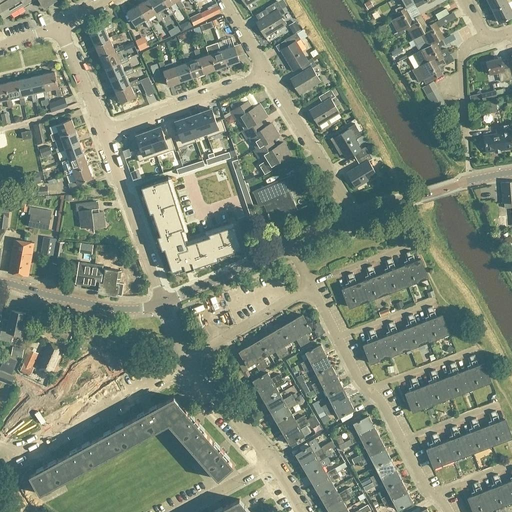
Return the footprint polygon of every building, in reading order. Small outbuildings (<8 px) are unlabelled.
[(0,0),(0,11),(4,18),(23,7),(24,9),(30,5),(29,4),(34,0),(40,0),(44,7),(52,2),(53,4),(52,2),(56,0),(55,0),(0,0)] [(157,14),(148,0),(138,6),(146,20),(147,19),(154,15),(158,23),(162,20),(158,13),(157,14)] [(168,7),(167,7),(162,0),(148,0),(157,14),(158,13),(164,9),(168,16),(173,14),(168,7)] [(162,0),(167,7),(168,7),(168,6),(175,2),(179,10),(183,8),(179,0),(178,1),(176,0),(162,0)] [(403,0),(408,8),(415,4),(422,0),(425,0),(427,2),(430,0),(403,0)] [(437,0),(434,1),(437,10),(447,6),(444,0),(437,0)] [(487,0),(493,11),(508,4),(505,0),(487,0)] [(369,2),(364,5),(367,10),(373,7),(369,2)] [(269,15),(260,21),(256,23),(265,38),(286,25),(277,11),(281,9),(277,3),(266,10),(269,15)] [(511,12),(508,4),(493,11),(500,24),(511,17),(511,12)] [(151,26),(147,19),(146,20),(138,6),(127,13),(135,26),(143,21),(147,29),(151,26)] [(398,33),(406,29),(414,24),(405,8),(400,11),(402,15),(391,21),(398,33)] [(205,21),(214,16),(210,10),(201,14),(205,21)] [(194,26),(205,21),(201,14),(200,15),(200,14),(190,19),(194,26)] [(421,36),(429,31),(420,16),(415,19),(416,22),(414,24),(406,29),(412,41),(420,37),(421,36)] [(438,21),(441,27),(449,24),(446,18),(438,21)] [(288,26),(293,35),(300,31),(295,22),(288,26)] [(435,43),(440,41),(443,39),(435,23),(430,26),(432,30),(429,31),(421,36),(420,37),(426,47),(427,47),(435,43)] [(104,29),(90,35),(95,47),(109,40),(109,38),(108,39),(105,32),(113,28),(111,24),(103,27),(104,29)] [(285,41),(285,42),(288,46),(280,51),(292,71),(299,67),(299,66),(307,61),(295,42),(299,39),(296,34),(284,41),(285,41)] [(109,40),(95,47),(100,58),(115,51),(114,50),(113,50),(110,43),(118,39),(116,35),(109,38),(109,40)] [(149,47),(144,37),(135,41),(140,52),(149,47)] [(439,62),(442,60),(449,56),(446,50),(440,54),(437,48),(443,45),(442,44),(442,45),(440,41),(435,43),(427,47),(426,47),(414,54),(420,66),(436,58),(439,62)] [(220,52),(221,51),(227,66),(239,62),(237,57),(233,47),(225,50),(222,42),(217,44),(220,52)] [(217,44),(206,48),(208,56),(210,55),(215,70),(227,66),(221,51),(220,52),(217,44)] [(115,51),(100,58),(105,69),(120,63),(119,61),(123,59),(119,52),(123,50),(122,48),(121,46),(114,50),(115,51)] [(215,70),(210,55),(208,56),(201,58),(198,50),(194,52),(196,60),(198,59),(203,74),(215,70)] [(185,64),(187,63),(192,78),(203,74),(198,59),(196,60),(189,63),(186,55),(182,56),(185,64)] [(120,63),(105,69),(110,81),(125,74),(124,72),(121,65),(129,62),(127,58),(123,59),(119,61),(120,63)] [(412,71),(419,84),(423,81),(425,86),(442,76),(442,75),(442,76),(437,67),(443,63),(442,60),(439,62),(436,58),(420,66),(412,71)] [(175,67),(180,83),(192,78),(187,63),(185,64),(177,67),(175,59),(171,60),(172,64),(173,68),(175,67)] [(307,61),(299,66),(299,67),(300,67),(303,72),(290,80),(299,94),(320,82),(311,68),(315,66),(311,59),(307,61)] [(480,64),(483,73),(488,71),(490,75),(498,73),(501,83),(511,80),(506,61),(501,62),(500,59),(480,64)] [(172,64),(164,67),(163,62),(159,64),(161,72),(163,72),(168,87),(180,83),(175,67),(173,68),(172,64)] [(156,64),(150,67),(154,78),(160,76),(156,64)] [(125,74),(110,81),(115,92),(130,85),(129,84),(126,77),(134,73),(132,69),(124,72),(125,74)] [(45,91),(46,90),(54,89),(56,97),(61,96),(58,87),(57,88),(53,73),(41,76),(45,91)] [(29,78),(33,94),(34,93),(42,92),(44,100),(48,99),(46,90),(45,91),(41,76),(29,78)] [(21,97),(22,96),(30,94),(32,103),(36,102),(34,93),(33,94),(29,78),(17,81),(21,97)] [(140,81),(143,88),(150,85),(147,78),(140,81)] [(130,85),(115,92),(120,104),(135,97),(131,88),(139,85),(137,80),(129,84),(130,85)] [(8,99),(10,99),(18,97),(20,106),(24,104),(22,96),(21,97),(17,81),(5,84),(8,99)] [(422,89),(426,96),(436,90),(432,83),(422,89)] [(0,101),(5,100),(7,108),(12,107),(10,99),(8,99),(5,84),(0,85),(0,101)] [(439,95),(436,90),(426,96),(429,101),(439,95)] [(318,126),(339,114),(331,100),(335,98),(330,91),(319,98),(322,103),(309,111),(318,126)] [(481,95),(483,101),(496,98),(494,92),(481,95)] [(429,101),(432,106),(442,101),(439,95),(429,101)] [(335,101),(340,109),(347,105),(341,96),(335,101)] [(48,104),(51,113),(67,107),(64,98),(48,104)] [(256,124),(257,123),(266,117),(259,105),(252,109),(248,101),(230,112),(235,120),(238,118),(245,129),(245,130),(255,123),(256,124)] [(445,106),(442,101),(432,106),(434,112),(445,106)] [(496,113),(495,103),(486,104),(487,114),(496,113)] [(211,110),(199,114),(207,138),(225,132),(221,120),(216,122),(211,110)] [(199,114),(187,118),(196,142),(194,138),(205,134),(207,138),(199,114)] [(179,135),(174,137),(178,149),(196,142),(187,118),(175,123),(179,135)] [(50,136),(51,138),(52,142),(60,139),(59,138),(75,132),(70,120),(55,126),(58,132),(50,136)] [(245,130),(245,129),(242,131),(247,139),(249,137),(256,149),(268,141),(278,136),(271,124),(261,130),(257,123),(256,124),(255,123),(245,130)] [(341,134),(333,138),(337,145),(334,147),(339,155),(342,153),(346,160),(354,155),(357,160),(368,153),(365,148),(361,151),(355,140),(361,137),(354,126),(348,130),(348,131),(342,135),(341,134)] [(486,153),(511,148),(511,136),(511,133),(510,126),(496,128),(497,135),(484,137),(486,153)] [(160,128),(148,132),(157,156),(174,150),(170,139),(165,141),(160,128)] [(21,134),(23,141),(31,138),(29,132),(21,134)] [(60,139),(63,146),(55,149),(56,154),(64,151),(64,149),(79,144),(75,132),(59,138),(60,139)] [(139,163),(157,156),(148,132),(136,136),(140,149),(135,151),(139,163)] [(256,149),(253,150),(258,158),(261,156),(264,162),(259,165),(264,174),(270,170),(269,168),(290,155),(282,143),(272,149),(268,141),(256,149)] [(64,151),(67,158),(59,161),(60,165),(68,162),(68,163),(68,161),(83,155),(79,144),(64,149),(64,151)] [(49,147),(40,150),(42,157),(51,154),(49,147)] [(371,159),(368,153),(357,160),(360,165),(347,173),(356,188),(377,176),(368,161),(371,159)] [(72,172),(87,167),(83,155),(68,161),(68,163),(71,169),(63,172),(65,177),(66,176),(72,174),(72,172)] [(180,161),(172,164),(174,170),(182,167),(180,161)] [(66,176),(69,183),(67,184),(68,189),(76,185),(76,184),(91,179),(87,167),(72,172),(72,174),(66,176)] [(140,180),(137,170),(129,173),(133,183),(140,180)] [(30,184),(40,182),(39,173),(28,175),(30,184)] [(246,184),(253,181),(251,175),(244,177),(246,184)] [(164,250),(172,272),(184,268),(185,272),(194,269),(194,268),(218,260),(218,257),(242,249),(234,225),(208,234),(209,237),(186,244),(181,230),(184,229),(168,179),(141,188),(150,214),(153,213),(160,236),(157,237),(162,250),(164,250)] [(288,214),(296,211),(287,190),(283,179),(252,192),(259,207),(264,205),(267,214),(269,219),(287,212),(288,214)] [(511,182),(500,184),(502,204),(511,202),(511,182)] [(32,197),(48,196),(47,187),(42,188),(41,184),(32,187),(32,188),(32,197)] [(78,212),(80,229),(92,227),(92,229),(104,228),(102,212),(96,213),(95,202),(74,205),(75,212),(78,212)] [(0,228),(6,229),(9,206),(0,204),(0,228)] [(30,215),(49,218),(50,218),(51,213),(31,209),(30,215)] [(49,218),(30,215),(29,215),(27,227),(47,230),(49,218)] [(13,240),(10,257),(7,273),(27,276),(33,243),(13,240)] [(61,253),(63,243),(56,242),(54,252),(61,253)] [(48,244),(42,243),(40,254),(47,255),(48,244)] [(401,267),(408,286),(427,278),(420,260),(414,262),(410,252),(403,254),(407,264),(401,267)] [(382,274),(389,293),(408,286),(401,267),(395,269),(391,259),(384,262),(388,272),(382,274)] [(95,274),(93,274),(94,270),(91,270),(92,266),(78,263),(75,284),(93,287),(95,274)] [(93,274),(95,274),(93,287),(98,288),(97,292),(117,296),(117,295),(119,284),(121,272),(102,269),(102,267),(92,266),(91,270),(94,270),(93,274)] [(362,282),(369,300),(389,293),(382,274),(375,277),(371,266),(365,269),(368,279),(362,282)] [(369,300),(362,282),(356,284),(352,274),(345,276),(349,287),(341,289),(348,308),(369,300)] [(422,322),(429,341),(448,334),(441,315),(436,317),(432,307),(425,310),(429,320),(422,322)] [(11,311),(9,321),(3,320),(3,319),(1,330),(0,336),(0,341),(11,343),(13,333),(21,335),(28,336),(31,323),(24,322),(26,314),(11,311)] [(429,341),(422,322),(416,325),(412,314),(405,317),(409,327),(403,330),(410,348),(429,341)] [(291,321),(304,344),(308,341),(304,334),(311,330),(302,315),(291,321)] [(281,327),(290,342),(296,339),(300,346),(304,344),(291,321),(281,327)] [(390,335),(383,337),(390,356),(410,348),(403,330),(396,332),(393,322),(386,324),(390,335)] [(270,333),(284,356),(288,354),(283,346),(290,342),(281,327),(270,333)] [(390,356),(383,337),(377,340),(373,329),(366,332),(370,342),(363,345),(370,363),(390,356)] [(260,339),(269,354),(275,351),(280,358),(284,356),(270,333),(260,339)] [(269,354),(260,339),(249,345),(263,368),(267,366),(263,358),(269,354)] [(63,350),(46,342),(35,367),(52,374),(63,350)] [(263,368),(249,345),(239,351),(248,367),(254,363),(259,371),(263,368)] [(302,368),(326,356),(320,345),(305,352),(309,359),(300,364),(302,368)] [(464,371),(471,389),(490,382),(483,363),(478,365),(474,355),(467,358),(471,368),(464,371)] [(316,375),(331,367),(326,356),(302,368),(305,372),(313,368),(316,375)] [(12,374),(17,361),(6,357),(1,370),(12,374)] [(445,378),(452,397),(471,389),(464,371),(458,373),(454,363),(447,365),(451,376),(445,378)] [(313,389),(337,377),(331,367),(316,375),(319,381),(311,385),(313,389)] [(425,385),(432,404),(452,397),(445,378),(439,380),(435,370),(428,373),(432,383),(425,385)] [(253,381),(259,392),(281,378),(279,374),(271,379),(267,372),(253,381)] [(342,388),(337,377),(313,389),(314,390),(316,394),(324,390),(327,396),(342,388)] [(259,392),(265,402),(280,394),(276,387),(284,383),(281,378),(259,392)] [(432,404),(425,385),(419,388),(415,378),(408,380),(412,390),(405,393),(412,412),(432,404)] [(342,388),(327,396),(330,402),(322,406),(324,411),(348,399),(342,388)] [(243,402),(252,413),(265,403),(256,392),(243,402)] [(271,412),(293,399),(291,395),(283,400),(280,394),(265,402),(271,412)] [(131,421),(141,440),(169,424),(174,397),(150,411),(149,409),(144,412),(145,413),(131,421)] [(174,397),(169,424),(192,451),(209,437),(198,425),(199,423),(196,419),(194,421),(174,397)] [(271,412),(277,423),(292,414),(288,408),(296,403),(293,399),(271,412)] [(338,417),(339,417),(348,412),(353,410),(348,399),(324,411),(326,415),(335,411),(338,417)] [(486,427),(493,445),(511,438),(504,419),(499,421),(495,411),(488,414),(492,424),(486,427)] [(277,423),(283,433),(306,420),(303,416),(295,421),(292,414),(277,423)] [(350,439),(373,427),(368,416),(353,424),(356,430),(347,435),(350,439)] [(493,445),(486,427),(479,429),(476,419),(469,421),(473,432),(466,434),(473,453),(493,445)] [(306,420),(283,433),(289,444),(304,435),(300,429),(308,424),(306,421),(306,420)] [(141,440),(131,421),(116,429),(115,427),(110,430),(111,432),(97,440),(107,458),(141,440)] [(473,453),(466,434),(460,436),(456,426),(449,429),(453,439),(447,441),(454,460),(473,453)] [(364,446),(379,438),(373,427),(350,439),(352,444),(360,439),(364,446)] [(454,460),(447,441),(440,444),(436,434),(430,436),(434,446),(426,449),(433,468),(454,460)] [(326,436),(318,440),(321,445),(328,440),(326,436)] [(209,437),(192,451),(218,480),(234,466),(223,454),(225,452),(221,448),(219,449),(209,437)] [(361,461),(385,449),(379,438),(364,446),(367,452),(359,457),(361,461)] [(63,458),(74,477),(107,458),(97,440),(82,448),(82,446),(77,449),(77,450),(63,458)] [(310,446),(303,450),(295,454),(302,465),(324,452),(322,448),(319,450),(314,452),(310,446)] [(385,449),(361,461),(363,465),(371,461),(375,467),(390,459),(385,449)] [(308,476),(322,467),(319,461),(327,456),(324,452),(302,465),(308,476)] [(74,477),(63,458),(49,466),(48,464),(43,467),(44,469),(29,477),(40,496),(74,477)] [(372,482),(396,470),(390,459),(375,467),(378,474),(370,478),(372,482)] [(308,476),(314,486),(336,473),(334,469),(326,473),(322,467),(308,476)] [(396,470),(372,482),(374,487),(382,482),(386,489),(401,481),(396,470)] [(314,486),(320,496),(335,488),(331,482),(339,477),(336,473),(314,486)] [(488,490),(495,509),(511,502),(511,494),(507,483),(501,485),(497,475),(490,477),(494,488),(488,490)] [(401,481),(386,489),(389,495),(381,499),(383,504),(407,491),(401,481)] [(485,511),(495,509),(488,490),(481,492),(478,482),(471,485),(475,495),(467,498),(472,511),(485,511)] [(320,496),(326,507),(349,493),(346,489),(338,494),(335,488),(320,496)] [(407,491),(383,504),(385,508),(393,504),(397,510),(412,502),(407,491)] [(326,507),(329,511),(340,511),(347,509),(343,502),(351,498),(349,493),(326,507)] [(250,511),(240,500),(225,508),(227,511),(250,511)] [(127,508),(128,511),(142,511),(138,503),(127,508)]
